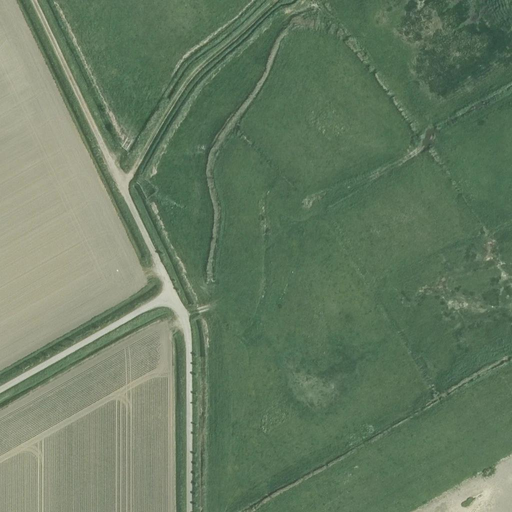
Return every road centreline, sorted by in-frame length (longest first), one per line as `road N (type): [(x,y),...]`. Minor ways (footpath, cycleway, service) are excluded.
road 1 (unclassified): [(173,297),(34,0)]
road 2 (unclassified): [(188,511),(188,351),(173,297)]
road 3 (unclassified): [(0,392),(173,297)]
